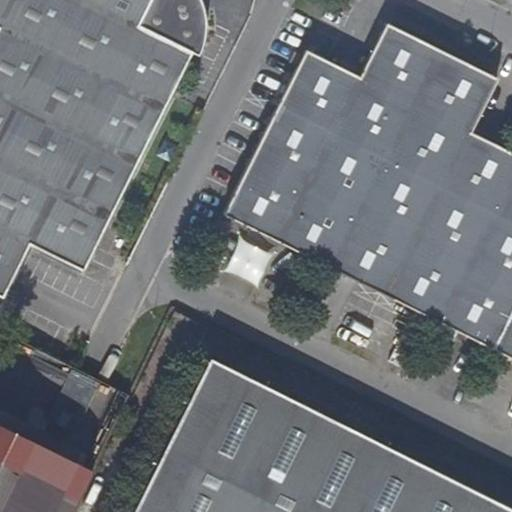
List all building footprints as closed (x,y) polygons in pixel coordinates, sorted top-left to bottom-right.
[(0,0),(0,293),(26,244),(77,274),(190,58),(194,46),(196,31),(195,21),(188,3),(186,0),(0,0)] [(302,52),(293,48),(287,61),(295,66),(225,211),(511,355),(511,149),(470,129),(496,76),(387,21),(360,74),(304,46),(302,52)] [(220,271),(253,286),(268,252),(236,237),(220,271)] [(511,511),(511,510),(206,357),(128,511),(511,511)] [(0,511),(67,511),(89,468),(0,425),(0,511)]
